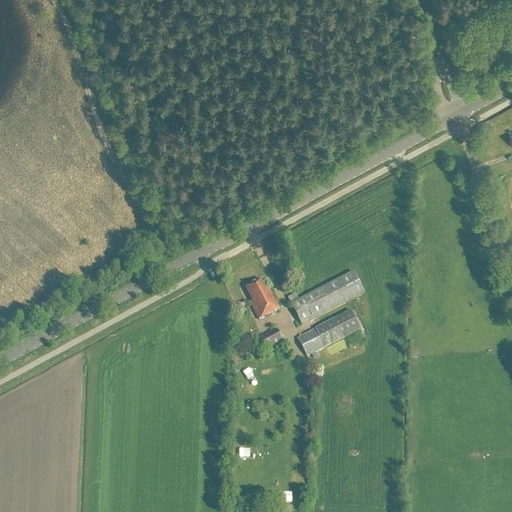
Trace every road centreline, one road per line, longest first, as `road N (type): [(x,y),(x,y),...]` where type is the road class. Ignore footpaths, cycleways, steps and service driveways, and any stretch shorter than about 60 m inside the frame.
road 1 (tertiary): [(0,363),(452,118)]
road 2 (track): [(54,0),(145,228),(106,267),(0,319)]
road 3 (unclassified): [(511,281),(462,127)]
